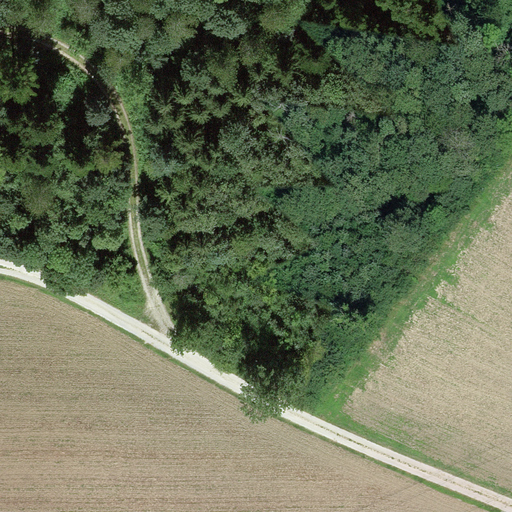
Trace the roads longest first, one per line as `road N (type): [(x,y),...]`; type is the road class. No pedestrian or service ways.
road 1 (track): [(0,267),(54,282),(176,355),(500,511)]
road 2 (track): [(176,355),(138,270),(128,149),(111,105),(87,63),(0,33)]
